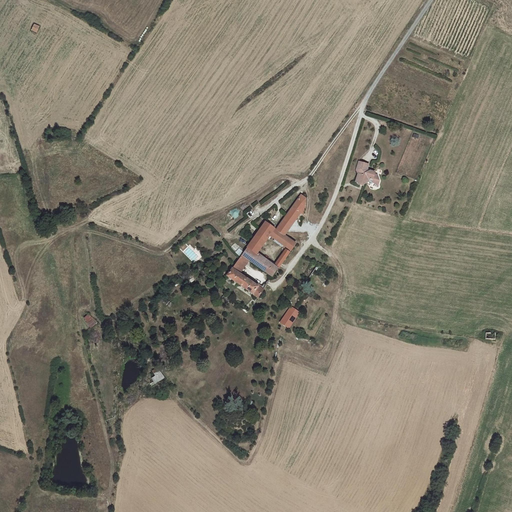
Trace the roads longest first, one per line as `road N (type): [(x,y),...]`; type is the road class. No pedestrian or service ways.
road 1 (track): [(363,103),(306,181),(278,176),(192,227),(167,252),(79,229),(71,236),(68,332),(37,477)]
road 2 (unclassified): [(435,0),(363,103),(327,211),(273,287)]
